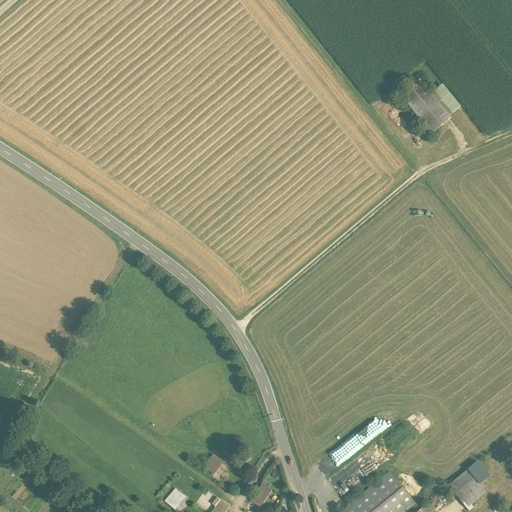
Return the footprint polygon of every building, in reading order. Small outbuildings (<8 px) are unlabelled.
[(450,119),(419,80),(399,96),(431,135),(450,119)] [(461,107),(442,84),(430,94),(449,117),(461,107)] [(213,455),(203,468),(210,473),(220,461),(213,455)] [(242,466),(238,470),(242,474),(246,470),(242,466)] [(467,470),(448,486),(466,509),(470,505),(485,493),(467,470)] [(389,472),(342,511),(403,511),(415,503),(389,472)] [(251,501),(256,505),(267,488),(262,484),(251,501)] [(199,489),(192,499),(196,502),(203,493),(199,489)] [(184,497),(176,490),(165,503),(173,509),(184,497)] [(220,500),(217,498),(212,504),(215,507),(220,500)] [(223,511),(228,506),(221,501),(212,511),(223,511)] [(428,503),(419,511),(431,511),(434,510),(428,503)]
